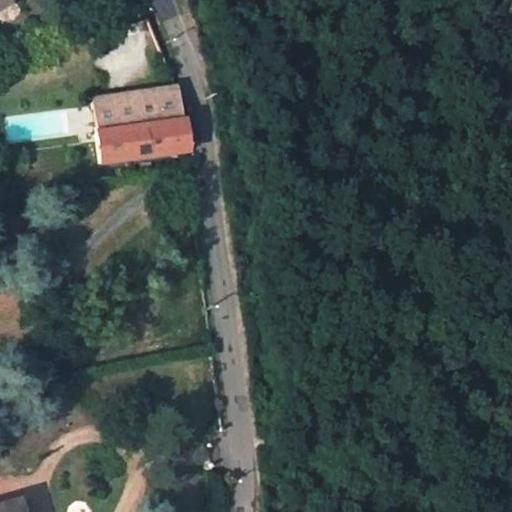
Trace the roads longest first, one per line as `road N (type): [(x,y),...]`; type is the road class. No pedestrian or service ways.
road 1 (residential): [(161,0),(194,101),(243,511)]
road 2 (track): [(347,511),(364,478),(511,353)]
